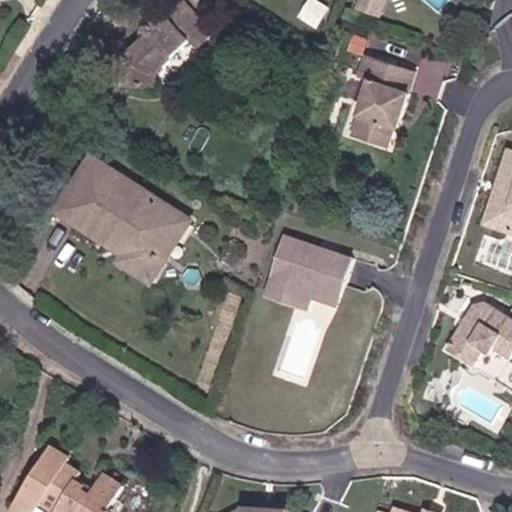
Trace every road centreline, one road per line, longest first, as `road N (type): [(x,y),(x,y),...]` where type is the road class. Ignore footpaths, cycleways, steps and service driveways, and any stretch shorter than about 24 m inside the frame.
road 1 (residential): [(0,300),(213,445),(262,460),(377,456)]
road 2 (residential): [(511,85),(482,102),(377,456)]
road 3 (residential): [(0,123),(81,0)]
road 4 (residential): [(377,456),(511,486)]
